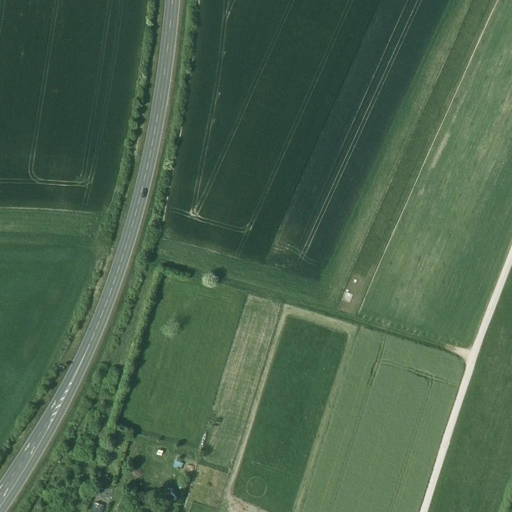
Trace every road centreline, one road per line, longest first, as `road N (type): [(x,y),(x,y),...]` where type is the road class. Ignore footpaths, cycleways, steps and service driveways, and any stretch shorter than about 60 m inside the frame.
road 1 (primary): [(0,500),(59,403),(112,286),(152,141),(172,0)]
road 2 (track): [(503,0),(360,325)]
road 3 (track): [(168,270),(473,355)]
road 4 (track): [(423,511),(511,256)]
